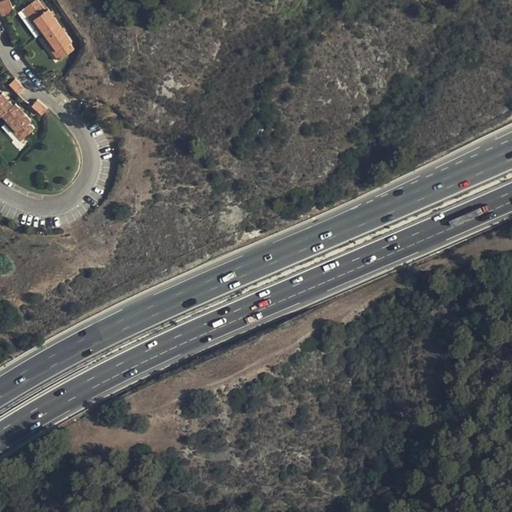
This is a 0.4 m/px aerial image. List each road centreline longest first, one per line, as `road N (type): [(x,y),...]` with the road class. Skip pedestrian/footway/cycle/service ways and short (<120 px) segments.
road 1 (motorway): [(0,435),(159,347),(511,196)]
road 2 (motorway): [(511,154),(104,331),(0,389)]
road 3 (residential): [(0,31),(41,89),(78,123),(91,146),(93,176),(80,199),(48,208),(0,187)]
